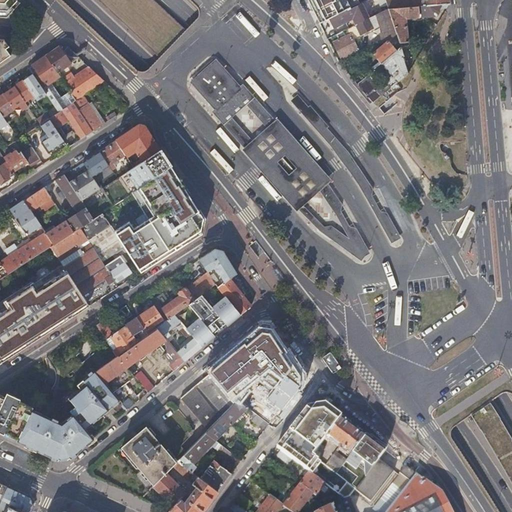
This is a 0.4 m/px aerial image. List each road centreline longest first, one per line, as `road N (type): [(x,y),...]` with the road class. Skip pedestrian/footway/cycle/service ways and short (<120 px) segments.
road 1 (primary): [(77,0),(260,186),(457,424),(511,509)]
road 2 (primary): [(511,416),(308,149),(167,0)]
road 3 (unclassified): [(146,103),(208,167),(346,348),(395,398)]
road 4 (residential): [(58,484),(256,317),(273,313),(287,321)]
road 5 (residential): [(0,379),(208,243),(233,243)]
road 6 (secondary): [(463,0),(477,196)]
road 7 (residential): [(321,368),(211,511)]
road 8 (residential): [(146,103),(0,201)]
road 9 (secondary): [(498,189),(484,15)]
road 10 (residential): [(146,103),(233,243)]
road 11 (residential): [(425,213),(340,89)]
road 12 (secondary): [(510,332),(498,189)]
road 13 (residential): [(340,89),(248,0)]
road 14 (secondary): [(477,304),(418,357),(413,396)]
